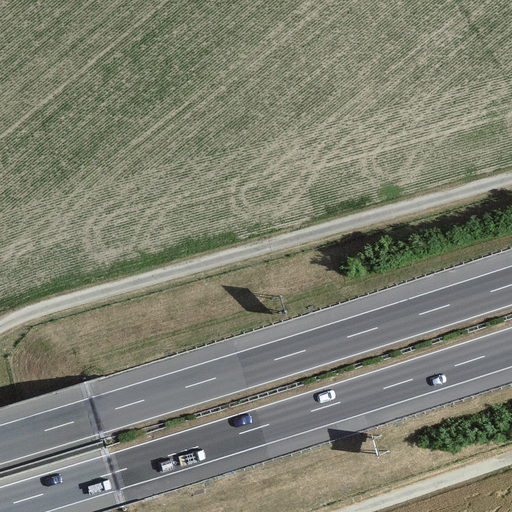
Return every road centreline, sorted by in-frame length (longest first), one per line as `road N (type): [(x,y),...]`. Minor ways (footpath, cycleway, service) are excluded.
road 1 (motorway): [(511,284),(0,444)]
road 2 (motorway): [(0,506),(511,347)]
road 3 (track): [(0,327),(54,304),(511,176)]
road 4 (track): [(351,511),(511,457)]
